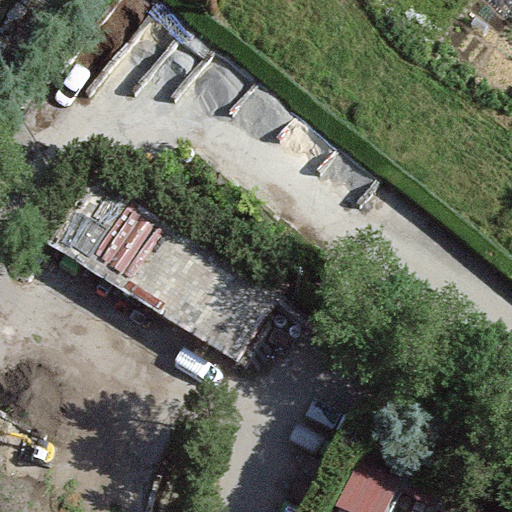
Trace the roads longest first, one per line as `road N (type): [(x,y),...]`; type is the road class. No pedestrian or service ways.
road 1 (track): [(511,336),(351,240),(256,146),(181,96),(124,93),(71,127),(0,235)]
road 2 (track): [(455,302),(353,391),(236,405),(163,386),(0,298)]
road 3 (track): [(511,470),(478,466),(437,434),(482,318)]
road 4 (track): [(316,511),(349,454),(437,434)]
